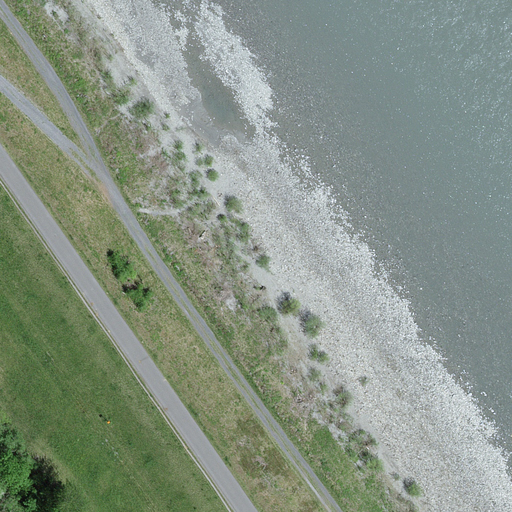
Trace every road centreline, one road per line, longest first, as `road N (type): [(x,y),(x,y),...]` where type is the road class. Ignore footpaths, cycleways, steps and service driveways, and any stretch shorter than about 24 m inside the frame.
road 1 (track): [(332,511),(105,186),(0,85)]
road 2 (track): [(0,162),(244,511)]
road 3 (track): [(0,5),(67,102),(105,186)]
